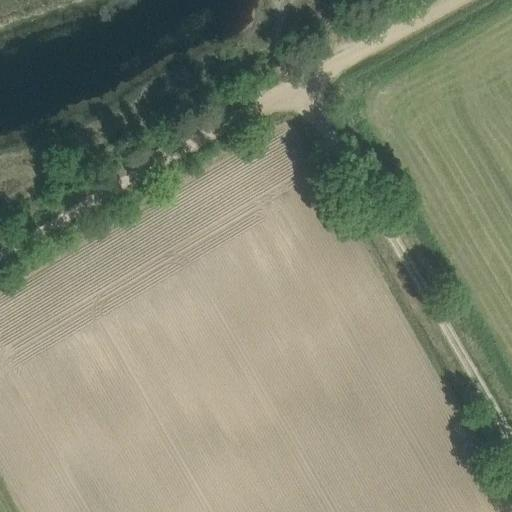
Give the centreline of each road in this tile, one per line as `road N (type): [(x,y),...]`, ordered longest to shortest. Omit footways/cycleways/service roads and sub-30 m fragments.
road 1 (track): [(0,267),(460,0)]
road 2 (track): [(511,444),(312,87)]
